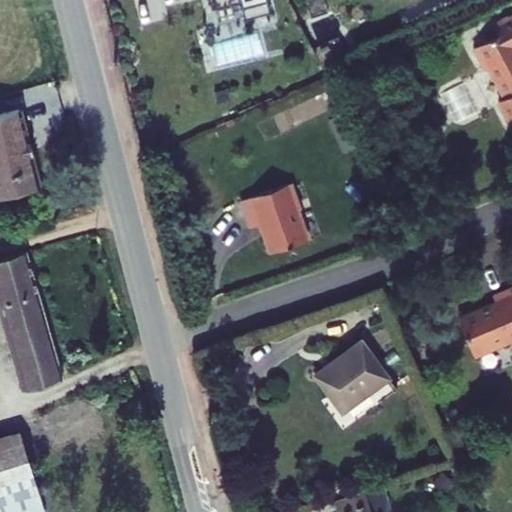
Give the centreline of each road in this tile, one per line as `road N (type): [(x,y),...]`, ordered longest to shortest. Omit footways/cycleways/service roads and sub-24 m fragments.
road 1 (residential): [(157,341),(511,209)]
road 2 (secondary): [(157,341),(69,0)]
road 3 (secondary): [(202,511),(157,341)]
road 4 (track): [(123,210),(0,245)]
